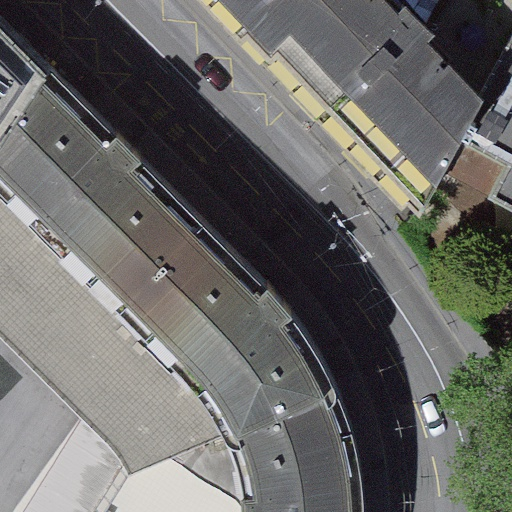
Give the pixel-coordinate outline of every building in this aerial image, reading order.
[(215,0),(333,124),(424,221),(451,173),(497,93),(413,0),(215,0)] [(0,112),(40,56),(0,13),(0,112)] [(136,486),(250,436),(333,394),(313,353),(277,291),(124,139),(40,56),(0,112),(0,330),(89,424),(110,446),(128,471),(136,486)] [(511,66),(497,93),(451,173),(511,207),(511,66)] [(358,511),(357,486),(352,445),(333,394),(250,436),(261,469),(265,496),(252,496),(252,511),(358,511)] [(110,446),(89,424),(38,511),(103,511),(128,471),(110,446)]
